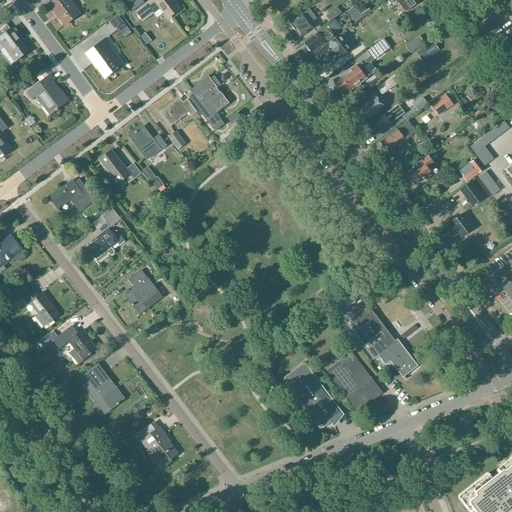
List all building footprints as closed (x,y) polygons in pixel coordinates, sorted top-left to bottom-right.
[(56,0),(49,5),(64,26),(80,14),(69,0),(56,0)] [(172,0),(151,0),(140,9),(147,19),(160,9),(167,19),(180,10),(172,0)] [(413,0),(396,0),(406,12),(416,4),(413,0)] [(312,22),(323,13),(319,7),(305,18),(302,14),(290,24),(300,37),(313,28),(307,21),(309,19),(312,22)] [(352,7),(343,13),(348,20),(357,13),(352,7)] [(370,12),(367,7),(359,12),(363,17),(370,12)] [(330,24),(335,20),(341,16),(337,9),(326,17),(330,24)] [(326,27),(304,43),(311,53),(326,42),(323,37),(330,32),(333,35),(341,28),(335,20),(330,24),(326,27)] [(122,22),(116,26),(119,30),(125,25),(122,22)] [(0,50),(5,47),(15,61),(29,51),(22,42),(23,40),(14,27),(10,30),(6,24),(0,28),(0,50)] [(348,46),(340,35),(328,44),(313,55),(320,65),(336,53),(334,52),(336,50),(341,57),(345,54),(351,50),(348,46)] [(419,36),(414,41),(418,47),(424,43),(419,36)] [(85,54),(96,68),(97,68),(104,78),(122,65),(116,57),(114,58),(106,47),(110,44),(106,38),(85,54)] [(383,39),(367,51),(374,60),(390,48),(383,39)] [(423,62),(438,50),(433,43),(417,54),(423,62)] [(341,80),(335,85),(343,96),(356,86),(358,89),(362,87),(359,83),(370,75),(364,67),(366,65),(364,61),(361,63),(361,62),(356,66),(356,65),(339,78),(341,80)] [(50,75),(26,93),(31,100),(38,95),(45,104),(42,106),(49,115),(68,102),(52,81),(53,80),(50,75)] [(394,75),(377,87),(382,94),(398,82),(394,75)] [(192,92),(186,96),(214,132),(224,125),(215,114),(229,103),(216,87),(219,86),(216,82),(217,81),(214,77),(210,80),(209,77),(191,90),(192,92)] [(354,111),(363,123),(379,112),(377,110),(383,105),(376,96),(354,111)] [(445,96),(431,105),(439,115),(452,105),(445,96)] [(423,98),(413,105),(418,111),(427,105),(423,98)] [(175,102),(161,113),(170,125),(188,112),(191,115),(195,112),(187,100),(178,107),(175,102)] [(388,112),(367,127),(374,136),(389,125),(404,114),(398,105),(388,112)] [(231,127),(237,123),(234,119),(228,123),(231,127)] [(414,132),(410,127),(407,122),(380,142),(382,145),(381,147),(384,150),(387,150),(387,151),(404,139),(402,137),(404,136),(406,138),(414,132)] [(504,122),(470,148),(484,167),(494,160),(484,148),(509,129),(504,122)] [(143,127),(129,137),(144,156),(147,160),(161,150),(167,146),(159,135),(153,140),(143,127)] [(186,144),(176,131),(168,137),(178,150),(186,144)] [(0,158),(12,150),(0,134),(0,158)] [(111,151),(99,160),(117,183),(124,178),(128,183),(140,174),(133,164),(126,170),(111,151)] [(414,185),(430,173),(424,165),(431,160),(428,156),(418,163),(419,165),(418,166),(417,165),(410,171),(411,172),(407,175),(414,185)] [(473,173),(464,180),(467,184),(484,171),(477,161),(472,165),(473,167),(473,173)] [(157,177),(151,182),(157,190),(163,186),(157,177)] [(71,182),(49,198),(58,209),(70,200),(79,212),(94,201),(79,181),(74,184),(71,182)] [(471,183),(460,191),(472,207),(482,199),(471,183)] [(111,209),(102,217),(110,228),(120,220),(111,209)] [(461,237),(472,229),(461,214),(450,222),(452,225),(444,231),(450,239),(458,233),(461,237)] [(93,259),(97,264),(109,255),(110,256),(111,256),(112,256),(113,255),(114,254),(114,253),(114,252),(110,248),(116,243),(119,247),(125,242),(116,230),(111,234),(108,229),(99,236),(100,238),(88,248),(95,258),(93,259)] [(9,238),(0,245),(0,272),(5,269),(3,266),(20,252),(9,238)] [(143,305),(159,293),(142,270),(128,280),(135,289),(125,296),(139,315),(147,309),(143,305)] [(26,284),(17,291),(22,297),(31,290),(26,284)] [(46,325),(59,315),(42,293),(38,296),(33,290),(23,298),(28,305),(30,303),(39,314),(36,317),(43,326),(46,324),(46,325)] [(9,300),(3,305),(6,310),(12,305),(9,300)] [(361,302),(341,317),(342,318),(374,361),(379,356),(385,352),(398,342),(395,344),(390,338),(390,337),(367,307),(366,309),(361,302)] [(70,353),(78,364),(96,350),(86,337),(87,336),(83,330),(77,335),(73,330),(61,340),(65,346),(70,342),(75,349),(70,353)] [(47,337),(36,346),(42,354),(45,351),(42,347),(50,341),(47,337)] [(385,352),(379,356),(385,364),(391,360),(403,376),(406,380),(421,373),(418,369),(419,368),(417,365),(416,366),(415,365),(398,342),(385,352)] [(339,363),(329,370),(359,410),(380,394),(350,355),(347,357),(343,353),(336,359),(339,363)] [(284,378),(323,429),(330,424),(333,427),(342,416),(303,365),(284,378)] [(79,379),(86,389),(97,403),(102,399),(111,410),(124,399),(105,374),(95,382),(87,372),(79,379)] [(69,386),(64,390),(68,396),(69,397),(74,393),(69,386)] [(142,440),(141,441),(152,456),(155,453),(164,464),(177,454),(166,439),(167,438),(159,428),(151,434),(146,429),(138,435),(142,440)] [(459,497),(459,498),(459,499),(469,511),(509,511),(511,510),(511,464),(493,479),(490,475),(490,474),(489,474),(488,474),(487,474),(460,495),(459,496),(459,497)]
